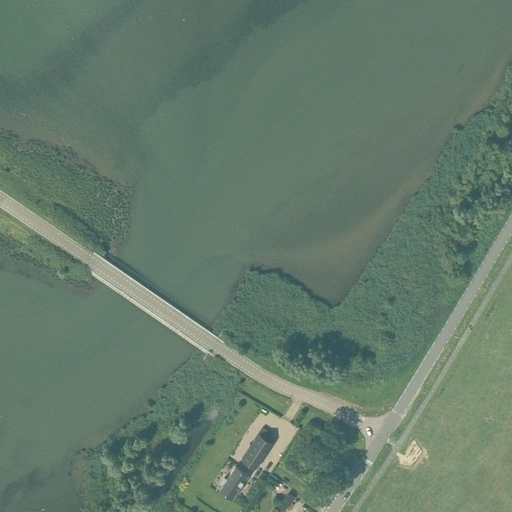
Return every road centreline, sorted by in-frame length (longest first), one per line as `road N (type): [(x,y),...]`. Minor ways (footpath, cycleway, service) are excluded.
road 1 (secondary): [(381,436),(262,378),(0,201)]
road 2 (secondary): [(381,436),(511,225)]
